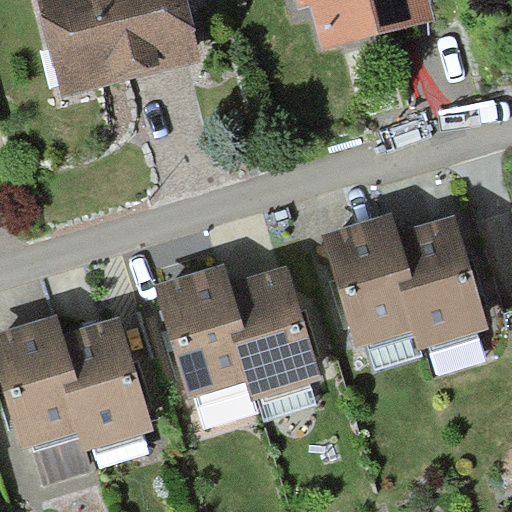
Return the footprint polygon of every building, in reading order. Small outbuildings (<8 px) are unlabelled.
[(183,0),(30,0),(56,106),(201,71),(183,0)] [(426,0),(293,0),(298,18),(312,15),(323,56),(433,27),(426,0)] [(396,237),(390,216),(353,227),(319,236),(351,352),(414,334),(419,351),(485,333),(454,221),(430,227),(396,237)] [(225,290),(218,270),(185,280),(148,292),(184,406),(246,386),(252,404),(318,382),(282,272),(263,278),(225,290)] [(61,342),(55,322),(20,331),(0,337),(0,398),(16,457),(79,439),(84,457),(150,438),(119,326),(97,332),(61,342)]
